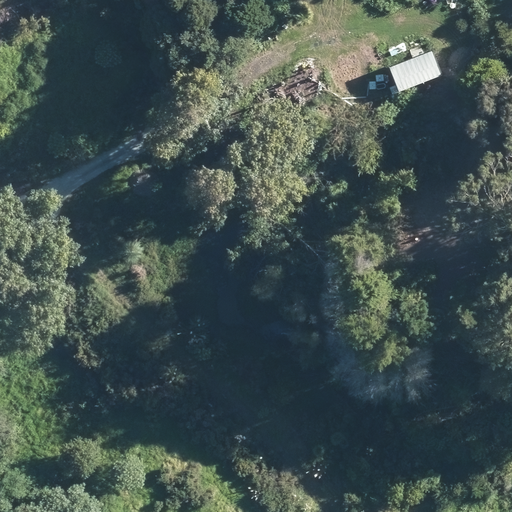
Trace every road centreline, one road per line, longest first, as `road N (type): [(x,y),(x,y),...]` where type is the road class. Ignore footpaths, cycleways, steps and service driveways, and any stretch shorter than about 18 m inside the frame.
road 1 (track): [(0,204),(63,241),(316,511)]
road 2 (track): [(8,208),(51,164),(149,117)]
